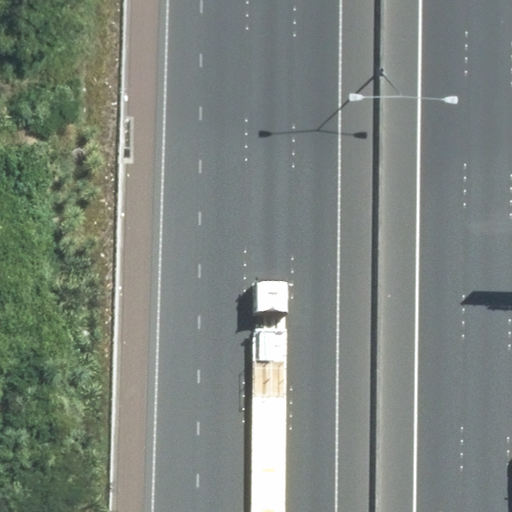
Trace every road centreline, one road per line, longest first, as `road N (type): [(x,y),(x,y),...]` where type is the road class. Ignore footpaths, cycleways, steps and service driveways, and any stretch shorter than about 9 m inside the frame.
road 1 (motorway): [(473,0),(469,511)]
road 2 (motorway): [(254,511),(254,0)]
